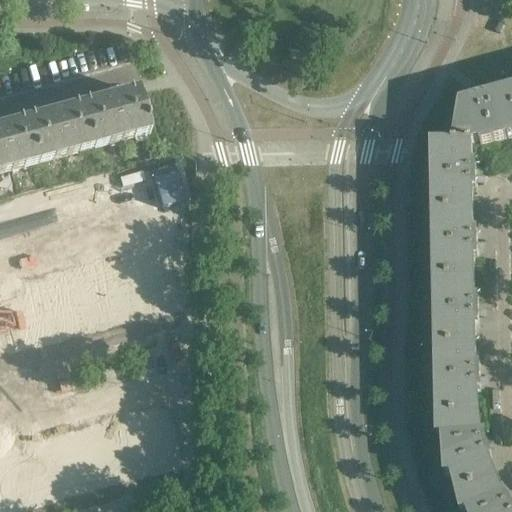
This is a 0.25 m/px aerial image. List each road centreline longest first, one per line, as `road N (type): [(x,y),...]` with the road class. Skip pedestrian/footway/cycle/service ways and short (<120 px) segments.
road 1 (secondary): [(202,50),(244,136),(255,185),(271,408),(293,511)]
road 2 (secondary): [(377,511),(355,413),(361,188),(382,88)]
road 3 (residential): [(511,451),(499,191),(511,188)]
road 4 (residential): [(0,431),(207,374)]
road 5 (residential): [(0,273),(205,219)]
road 6 (secondary): [(202,50),(311,108),(347,107),(382,88)]
road 7 (residential): [(0,106),(136,66)]
